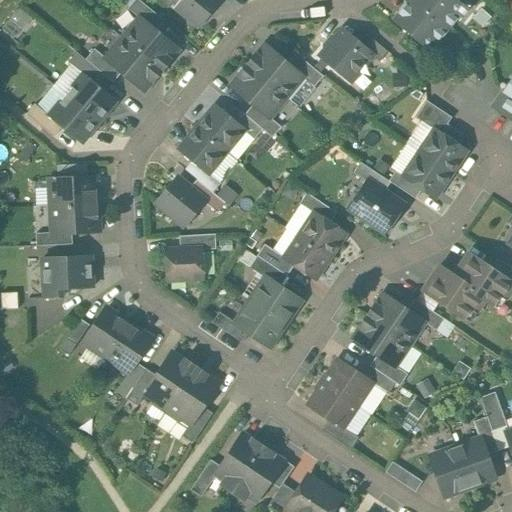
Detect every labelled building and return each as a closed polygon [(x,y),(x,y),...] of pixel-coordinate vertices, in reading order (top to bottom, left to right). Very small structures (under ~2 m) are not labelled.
[(219,1),(217,0),(173,0),(171,3),(199,26),(219,1)] [(430,47),(448,25),(416,0),(405,0),(392,16),(430,47)] [(416,0),(448,25),(468,0),(416,0)] [(179,50),(139,16),(122,37),(162,71),(163,70),(162,70),(169,61),(170,62),(171,60),(170,60),(179,50)] [(372,54),(343,30),(320,58),(349,82),(372,54)] [(162,71),(122,37),(104,58),(144,91),(153,81),(154,80),(161,71),(162,71)] [(304,77),(264,44),(255,54),(254,55),(254,56),(247,64),(246,64),(287,98),(304,77)] [(287,98),(246,64),(246,65),(239,74),(239,73),(238,75),(230,85),(270,118),(287,98)] [(116,101),(83,74),(66,95),(100,123),(105,116),(104,115),(116,101)] [(511,77),(492,106),(511,119),(511,77)] [(100,123),(66,95),(49,116),(81,143),(89,134),(93,129),(94,130),(100,123)] [(244,130),(215,106),(197,128),(226,151),(244,130)] [(226,151),(197,128),(179,149),(208,173),(226,151)] [(466,150),(435,130),(419,153),(450,174),(466,150)] [(450,174),(419,153),(403,176),(424,190),(434,197),(450,174)] [(343,203),(388,234),(409,204),(364,173),(343,203)] [(95,177),(50,179),(51,205),(99,203),(98,198),(97,197),(96,197),(95,177)] [(204,201),(177,178),(157,202),(184,225),(204,201)] [(37,203),(46,203),(46,180),(37,180),(37,203)] [(99,203),(51,205),(53,233),(98,231),(97,210),(98,210),(99,208),(99,203)] [(345,233),(314,213),(298,236),(329,257),(345,233)] [(179,236),(180,248),(186,248),(187,249),(200,248),(216,247),(215,234),(179,236)] [(329,257),(298,236),(284,258),(315,278),(329,257)] [(32,256),(73,254),(73,243),(31,245),(32,256)] [(168,279),(183,278),(187,282),(195,281),(198,277),(202,277),(200,248),(187,249),(186,248),(180,248),(172,249),(172,250),(167,250),(168,279)] [(440,265),(423,290),(465,319),(472,310),(477,313),(486,300),(493,306),(500,296),(506,300),(511,290),(511,281),(492,268),(469,252),(454,274),(440,265)] [(91,255),(42,258),(44,298),(63,297),(62,289),(93,287),(91,255)] [(492,268),(511,281),(511,269),(498,260),(492,268)] [(300,300),(266,277),(251,300),(285,323),(300,300)] [(385,287),(371,308),(416,339),(431,318),(385,287)] [(285,323),(251,300),(235,324),(269,346),(285,323)] [(401,362),(416,339),(371,308),(355,331),(401,362)] [(121,319),(105,309),(83,341),(94,349),(94,348),(106,357),(129,322),(124,319),(121,319)] [(129,322),(106,357),(129,372),(151,339),(135,329),(134,326),(129,322)] [(171,353),(144,393),(152,398),(153,403),(166,411),(195,367),(184,359),(183,361),(171,353)] [(373,383),(338,360),(327,376),(324,376),(321,381),(358,406),(373,383)] [(195,367),(166,411),(178,419),(183,419),(191,424),(218,384),(206,376),(207,374),(195,367)] [(358,406),(321,381),(318,386),(318,388),(307,404),(316,410),(342,428),(358,406)] [(476,432),(505,426),(497,391),(480,395),(484,416),(473,418),(476,432)] [(242,433),(215,473),(225,480),(222,485),(232,492),(263,446),(253,439),(252,440),(242,433)] [(495,478),(481,438),(455,447),(470,489),(476,487),(477,484),(495,478)] [(263,446),(232,492),(233,493),(236,487),(256,501),(283,461),(273,454),(273,453),(263,446)] [(470,489),(455,447),(430,457),(444,496),(462,490),(464,491),(470,489)] [(414,490),(421,480),(392,460),(385,471),(414,490)] [(310,470),(286,505),(296,511),(333,511),(346,495),(310,470)]
